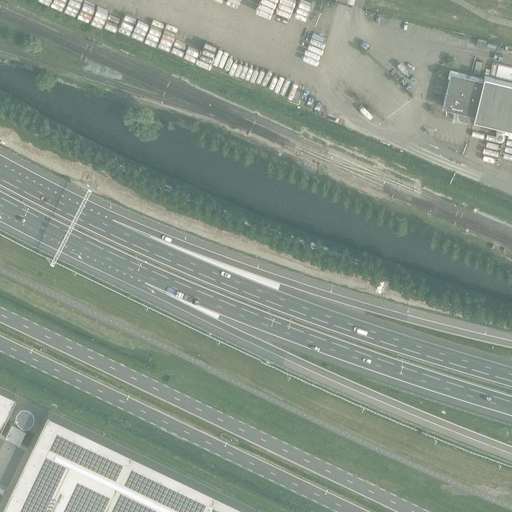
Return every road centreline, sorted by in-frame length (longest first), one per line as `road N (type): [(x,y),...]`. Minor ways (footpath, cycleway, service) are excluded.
road 1 (secondary): [(416,511),(0,313)]
road 2 (motorway): [(511,377),(272,299),(108,229)]
road 3 (motorway): [(511,342),(313,291),(171,240),(108,229)]
road 4 (motorway): [(149,274),(259,344),(511,449)]
road 5 (secondary): [(0,341),(356,511)]
road 6 (motorway): [(149,274),(310,340),(511,405)]
road 7 (motorway): [(0,200),(149,274)]
road 8 (motorway): [(108,229),(0,173)]
